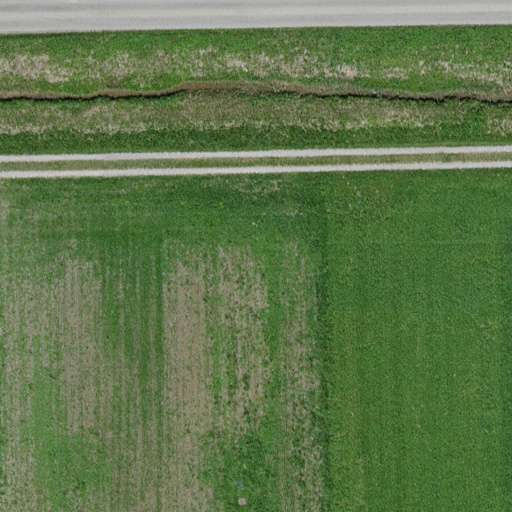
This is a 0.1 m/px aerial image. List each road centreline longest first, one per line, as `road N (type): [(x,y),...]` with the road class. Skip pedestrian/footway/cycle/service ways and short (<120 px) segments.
road 1 (unclassified): [(511,10),(0,20)]
road 2 (track): [(511,153),(0,161)]
